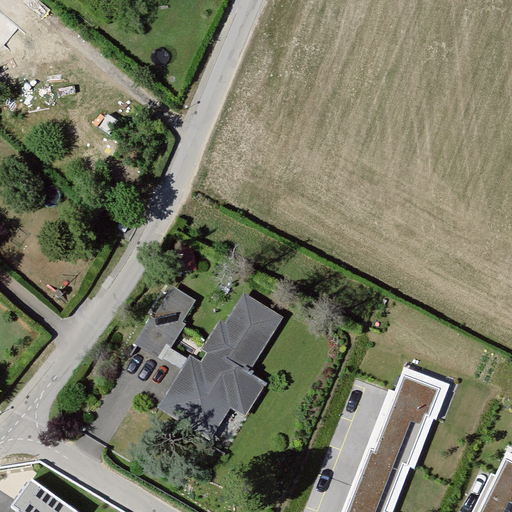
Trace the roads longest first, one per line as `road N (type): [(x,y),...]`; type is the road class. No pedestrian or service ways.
road 1 (residential): [(251,0),(127,277),(13,426)]
road 2 (residential): [(157,511),(13,426)]
